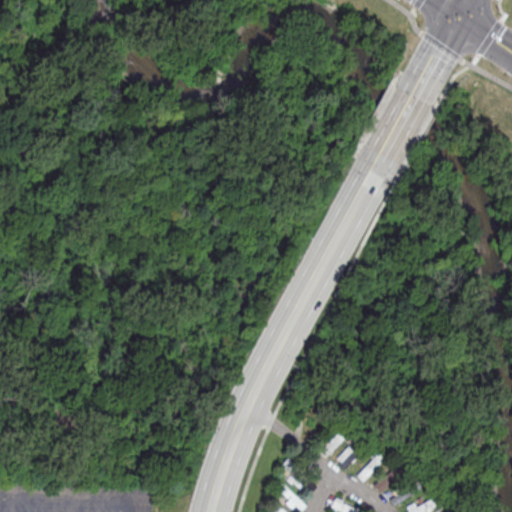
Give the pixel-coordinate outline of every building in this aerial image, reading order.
[(318,452),(325,458),(344,436),(337,430),(318,452)] [(334,460),(344,469),(357,454),(347,446),(334,460)] [(355,475),(361,481),(386,456),(380,450),(355,475)] [(309,495),(317,486),(286,459),(278,468),(309,495)] [(372,484),(378,491),(405,472),(398,464),(372,484)] [(270,490),(299,511),(300,511),(307,504),(277,481),(270,490)] [(424,511),(436,505),(429,495),(402,511),(424,511)] [(330,506),(342,511),(357,511),(359,509),(334,498),(330,506)] [(267,509),(269,511),(285,511),(275,502),(267,509)]
